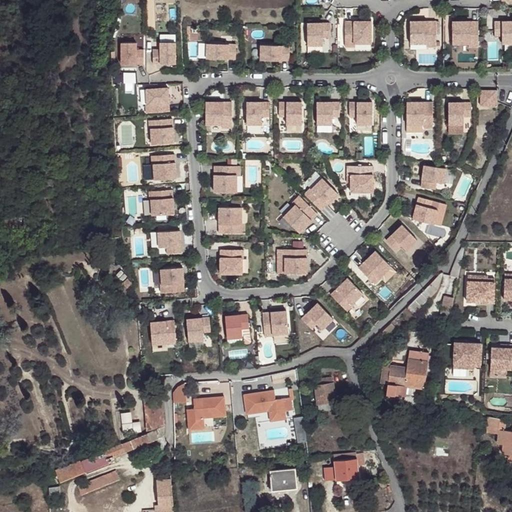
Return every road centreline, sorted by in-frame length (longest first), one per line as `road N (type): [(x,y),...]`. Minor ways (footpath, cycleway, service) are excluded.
road 1 (residential): [(350,355),(459,243),(511,117)]
road 2 (residential): [(170,428),(167,389),(178,378),(262,372),(320,351),(350,355)]
road 3 (track): [(172,384),(100,391),(19,348),(0,347)]
road 4 (residential): [(404,511),(350,355)]
